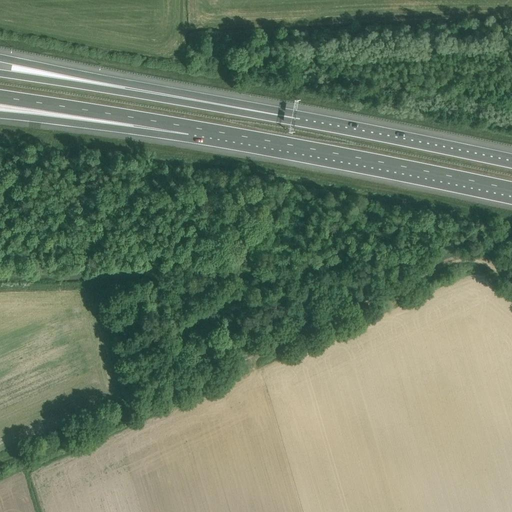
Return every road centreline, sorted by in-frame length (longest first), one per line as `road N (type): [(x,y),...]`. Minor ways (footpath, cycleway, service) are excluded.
road 1 (motorway): [(191,126),(511,189)]
road 2 (motorway): [(299,118),(0,58)]
road 3 (motorway): [(299,118),(0,74)]
road 4 (motorway): [(511,162),(299,118)]
road 5 (motorway): [(0,97),(191,126)]
road 6 (motorway): [(0,115),(191,126)]
road 7 (track): [(371,297),(450,261),(487,264),(511,284)]
